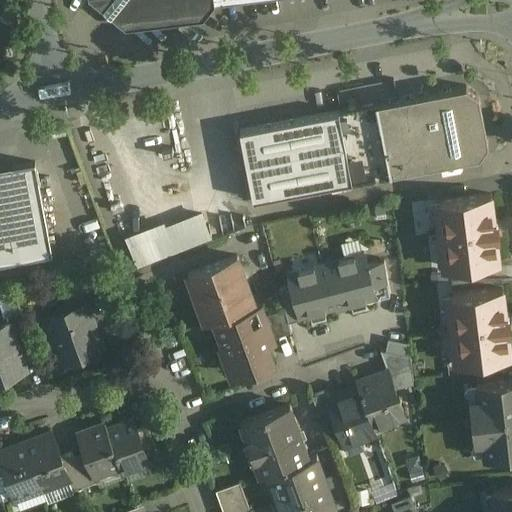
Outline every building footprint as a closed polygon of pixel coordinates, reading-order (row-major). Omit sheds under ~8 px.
[(94,0),(104,8),(102,11),(110,18),(113,14),(126,25),(200,15),(212,0),(94,0)] [(465,86),(238,129),(252,200),(479,156),(487,143),(478,94),(465,86)] [(32,161),(0,167),(0,263),(51,253),(32,161)] [(491,194),(440,200),(442,212),(437,213),(442,255),(447,254),(448,266),(499,260),(496,235),(498,234),(496,219),(494,219),(491,194)] [(135,262),(211,236),(201,207),(125,233),(135,262)] [(364,252),(288,273),(299,315),(335,306),(336,309),(349,306),(348,302),(375,295),(364,252)] [(236,255),(187,273),(205,321),(212,318),(253,303),(236,255)] [(89,265),(72,269),(81,294),(97,288),(89,265)] [(11,285),(0,289),(0,307),(3,316),(5,316),(20,310),(11,285)] [(502,288),(452,294),(453,306),(448,307),(453,349),(458,348),(460,360),(511,354),(508,329),(510,328),(508,313),(506,313),(502,288)] [(253,303),(212,318),(212,320),(219,317),(224,331),(219,333),(223,343),(220,344),(230,372),(270,357),(264,341),(273,338),(272,338),(264,315),(259,301),(253,303)] [(85,302),(44,317),(60,363),(102,347),(85,302)] [(0,307),(0,327),(8,324),(5,316),(3,316),(0,307)] [(283,308),(264,315),(272,338),(290,332),(283,308)] [(0,327),(0,378),(25,370),(8,324),(0,327)] [(409,355),(379,349),(387,370),(388,370),(389,374),(410,367),(409,355)] [(410,367),(389,374),(394,388),(412,383),(410,367)] [(387,370),(355,381),(357,387),(358,387),(373,427),(389,421),(388,417),(403,411),(394,388),(389,374),(388,370),(387,370)] [(511,379),(475,384),(477,398),(470,399),(475,440),(482,439),(484,455),(511,451),(511,379)] [(328,398),(327,398),(333,416),(342,440),(357,435),(358,438),(375,432),(373,427),(358,387),(357,387),(328,398)] [(325,390),(311,396),(320,421),(333,416),(327,398),(328,398),(325,390)] [(289,403),(240,421),(241,425),(246,428),(248,427),(252,439),(247,441),(252,454),(256,453),(259,461),(256,466),(259,473),(266,471),(308,456),(302,440),(302,439),(302,438),(299,431),(299,430),(298,430),(289,403)] [(107,428),(106,428),(120,466),(119,466),(121,472),(148,462),(145,453),(135,427),(132,419),(107,428)] [(104,423),(78,433),(85,452),(93,476),(95,475),(119,466),(120,466),(106,428),(107,428),(104,423)] [(156,449),(147,423),(135,427),(145,453),(156,449)] [(51,432),(24,442),(42,489),(67,479),(69,479),(61,457),(51,432)] [(24,442),(0,450),(0,459),(6,476),(13,495),(15,499),(42,489),(24,442)] [(72,452),(61,457),(69,479),(67,479),(72,490),(84,486),(73,456),(72,452)] [(85,452),(73,456),(84,486),(97,481),(95,475),(93,476),(85,452)] [(308,456),(266,471),(281,511),(320,511),(323,511),(323,510),(335,506),(328,488),(329,487),(328,485),(328,486),(325,477),(325,475),(324,475),(316,453),(308,456)] [(6,476),(0,478),(0,493),(2,499),(13,495),(6,476)] [(239,481),(214,490),(222,511),(235,511),(248,507),(239,481)] [(511,511),(511,488),(491,491),(491,493),(493,492),(495,510),(489,511),(511,511)]
